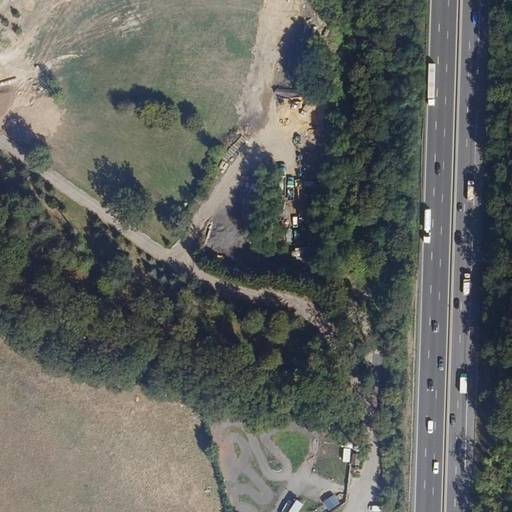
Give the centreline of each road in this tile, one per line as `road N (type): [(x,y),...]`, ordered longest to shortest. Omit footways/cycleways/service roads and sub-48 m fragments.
road 1 (motorway): [(444,0),(427,511)]
road 2 (motorway): [(454,511),(471,0)]
